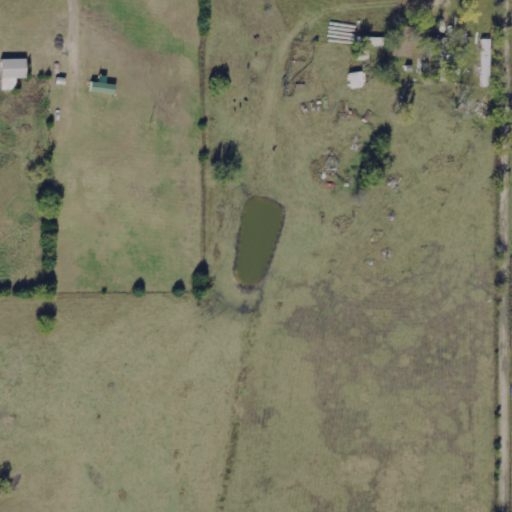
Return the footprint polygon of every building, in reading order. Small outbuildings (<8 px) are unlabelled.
[(413,27),(393,26),(393,56),(412,56),(413,27)] [(446,38),(428,38),(427,55),(446,55),(446,38)] [(491,39),(482,39),(481,87),(490,87),(491,39)] [(26,59),(2,60),(2,90),(15,90),(15,78),(26,78),(26,59)] [(115,94),(116,85),(91,83),(90,92),(115,94)]
